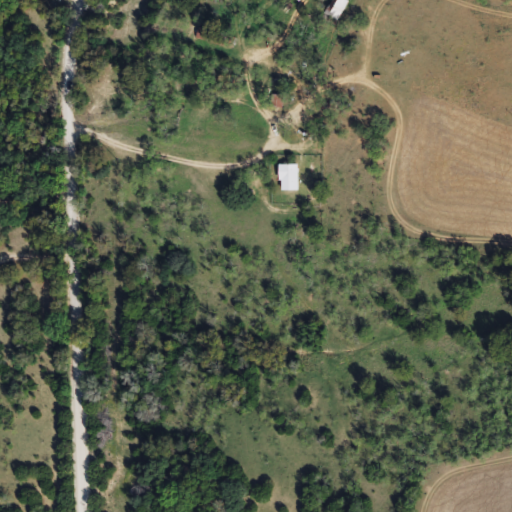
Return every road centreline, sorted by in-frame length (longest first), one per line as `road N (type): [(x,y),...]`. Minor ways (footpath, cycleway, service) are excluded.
road 1 (residential): [(75,511),(64,140)]
road 2 (residential): [(64,140),(60,71),(72,0)]
